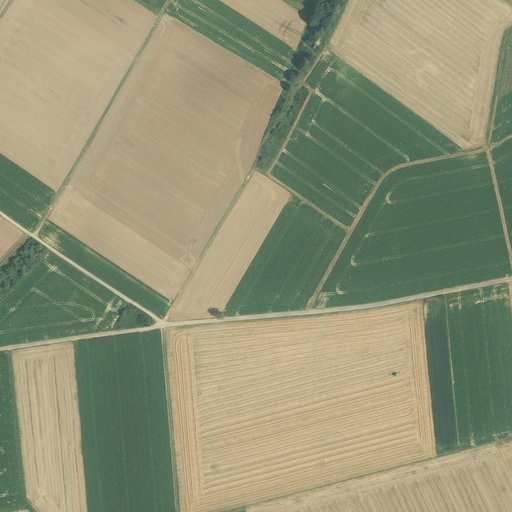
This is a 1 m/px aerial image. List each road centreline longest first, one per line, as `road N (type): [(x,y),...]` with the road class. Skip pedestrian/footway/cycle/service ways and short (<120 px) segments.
road 1 (unclassified): [(0,352),(379,309),(511,278)]
road 2 (track): [(174,0),(36,240)]
road 3 (track): [(246,511),(511,438)]
road 4 (track): [(312,315),(353,238),(258,170)]
road 5 (track): [(0,212),(166,328)]
road 6 (track): [(348,0),(258,170)]
road 7 (track): [(166,328),(181,511)]
road 8 (track): [(166,328),(258,170)]
road 9 (track): [(490,150),(388,176),(353,238)]
road 10 (track): [(28,509),(12,350)]
